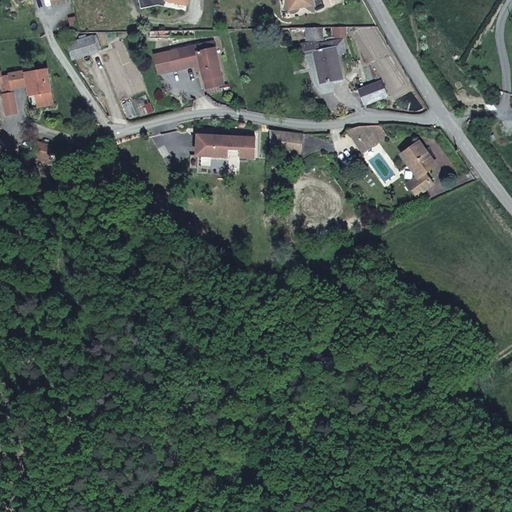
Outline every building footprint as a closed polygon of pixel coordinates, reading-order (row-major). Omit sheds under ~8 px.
[(291,0),(295,11),(318,6),(316,0),(291,0)] [(217,38),(167,54),(176,76),(203,69),(208,92),(230,87),(217,38)] [(350,38),(304,46),(306,60),(317,57),(323,83),(347,78),(341,56),(353,54),(350,38)] [(55,70),(2,77),(6,99),(57,96),(55,70)] [(266,141),(201,134),(200,157),(268,160),(271,148),(308,154),(309,134),(268,127),(266,141)] [(444,165),(423,139),(405,153),(421,173),(412,181),(423,189),(444,165)]
